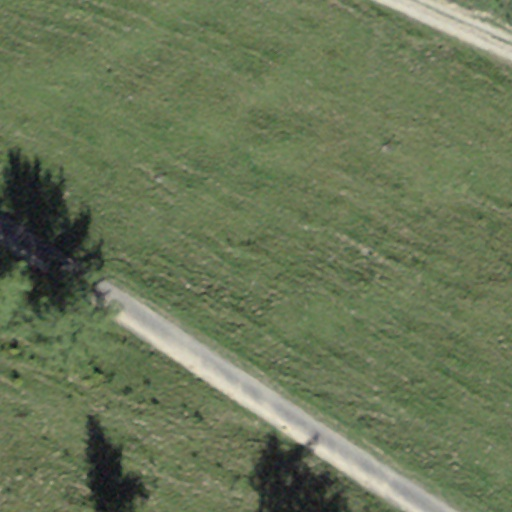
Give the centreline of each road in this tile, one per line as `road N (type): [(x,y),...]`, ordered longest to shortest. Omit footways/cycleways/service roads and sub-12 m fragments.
road 1 (track): [(428,511),(286,406),(0,245)]
road 2 (track): [(511,65),(356,0)]
